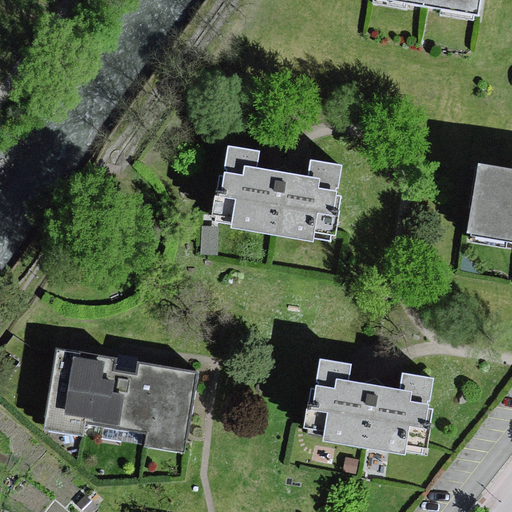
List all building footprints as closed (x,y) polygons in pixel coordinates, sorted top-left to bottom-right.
[(424,0),(476,8),(477,0),(424,0)] [(255,147),(223,141),(210,216),(226,219),(225,226),(307,241),(309,233),(327,237),(340,161),(307,155),(303,174),(279,170),(252,165),(255,147)] [(511,170),(483,165),(472,231),(511,237),(511,170)] [(115,356),(56,346),(43,428),(83,434),(86,417),(147,427),(144,442),(184,449),(196,371),(137,361),(135,371),(123,369),(113,368),(115,356)] [(355,363),(320,357),(314,390),(311,390),(304,429),(308,429),(308,433),(324,435),(323,441),(405,454),(407,445),(426,448),(432,410),(427,409),(428,400),(430,400),(433,379),(403,374),(400,391),(380,387),(351,383),(355,363)]
